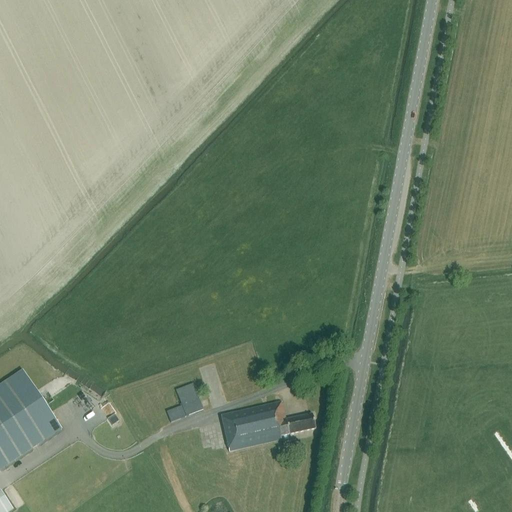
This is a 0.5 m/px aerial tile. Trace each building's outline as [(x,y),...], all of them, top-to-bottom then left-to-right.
[(0,385),(0,470),(62,430),(22,371),(0,385)] [(170,423),(203,411),(193,384),(175,391),(181,405),(166,410),(170,423)] [(289,435),(285,420),(281,403),(221,416),(229,452),(281,441),(281,437),(289,435)] [(289,435),(316,429),(312,415),(285,420),(289,435)] [(115,416),(108,421),(112,426),(119,421),(115,416)] [(0,511),(12,511),(14,511),(1,491),(0,491),(0,511)]
